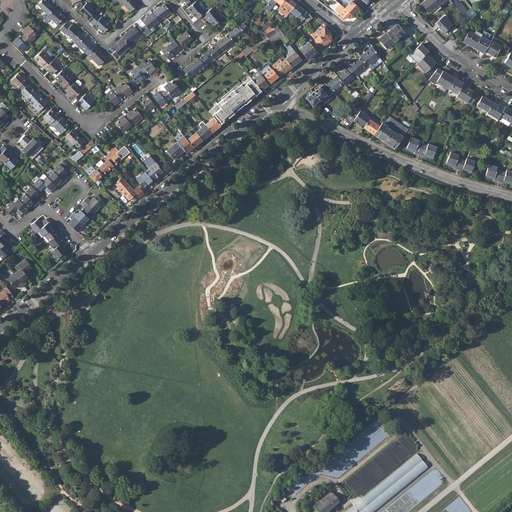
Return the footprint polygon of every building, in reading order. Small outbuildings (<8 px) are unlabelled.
[(42,0),(37,5),(48,16),(55,8),(52,6),(45,0),(42,0)] [(120,0),(121,1),(120,1),(124,5),(125,5),(130,12),(138,5),(134,0),(120,0)] [(264,8),(269,11),(277,2),(281,5),(284,0),(270,0),(269,1),(264,8)] [(277,9),(286,16),(288,14),(290,11),(296,3),(291,0),(284,0),(281,5),(277,9)] [(344,0),(345,1),(348,4),(344,8),(353,15),(359,8),(361,5),(354,0),(344,0)] [(430,14),(439,6),(434,0),(425,0),(421,3),(430,14)] [(449,0),(467,22),(477,14),(472,8),(468,12),(461,3),(459,4),(455,0),(449,0)] [(196,16),(198,19),(200,18),(204,15),(208,11),(205,8),(203,10),(196,1),(188,9),(191,12),(195,17),(196,16)] [(85,15),(91,22),(98,14),(95,10),(87,3),(80,10),(86,14),(85,15)] [(290,11),(288,14),(289,15),(293,14),(294,14),(295,15),(296,21),(299,23),(304,18),(309,14),(296,3),(290,11)] [(156,11),(153,13),(159,21),(162,18),(163,19),(172,12),(165,4),(161,7),(160,8),(159,7),(155,10),(156,11)] [(249,18),(252,14),(249,12),(252,7),(248,4),(242,12),(249,18)] [(335,10),(344,19),(347,16),(350,19),(353,15),(344,8),(341,5),(340,4),(335,10)] [(208,18),(214,26),(223,19),(213,7),(208,11),(204,15),(207,18),(208,18)] [(51,19),(57,25),(65,17),(58,11),(55,8),(48,16),(47,17),(50,20),(51,19)] [(143,21),(149,29),(159,21),(153,13),(152,12),(148,15),(149,16),(143,21)] [(95,24),(104,32),(111,25),(98,14),(91,22),(94,25),(95,24)] [(444,33),(455,23),(446,14),(435,23),(444,33)] [(253,22),(262,29),(266,23),(262,19),(260,21),(256,18),(253,22)] [(65,32),(75,41),(82,33),(76,27),(73,24),(71,26),(67,22),(60,29),(65,33),(65,32)] [(170,22),(164,27),(167,31),(174,26),(170,22)] [(22,29),(25,32),(26,33),(23,36),(29,42),(35,36),(33,34),(36,31),(28,23),(22,29)] [(232,30),(228,33),(228,34),(234,41),(237,38),(238,38),(245,33),(245,32),(249,29),(244,23),(240,26),(240,25),(233,31),(232,30)] [(267,33),(274,29),(266,23),(262,29),(267,33)] [(277,27),(284,35),(287,33),(280,24),(277,27)] [(386,33),(394,42),(398,39),(404,34),(396,24),(386,33)] [(123,37),(129,45),(142,35),(141,34),(144,32),(139,26),(137,29),(135,27),(122,37),(123,37)] [(319,36),(326,44),(331,40),(331,34),(324,26),(319,30),(318,29),(315,31),(319,36)] [(282,37),(284,35),(277,27),(274,29),(267,33),(265,34),(267,37),(268,38),(277,31),(282,37)] [(179,41),(177,43),(182,49),(185,47),(184,46),(193,39),(187,31),(178,38),(179,41)] [(310,43),(317,52),(326,44),(319,36),(315,31),(311,34),(315,39),(310,43)] [(462,42),(474,48),(480,36),(481,35),(481,34),(475,31),(473,33),(469,31),(462,42)] [(284,35),(291,43),(294,41),(287,32),(287,33),(284,35)] [(77,44),(84,52),(93,43),(82,33),(75,41),(74,41),(77,44)] [(378,40),(386,49),(394,42),(386,33),(378,40)] [(223,51),(223,52),(227,49),(227,50),(235,43),(234,41),(228,34),(220,41),(220,40),(216,43),(223,51)] [(253,43),(256,46),(267,37),(265,34),(253,43)] [(404,34),(398,39),(406,48),(412,42),(404,34)] [(18,36),(16,38),(17,39),(14,42),(22,50),(27,45),(27,44),(29,42),(23,36),(21,38),(18,36)] [(485,51),(490,42),(480,36),(474,48),(483,54),(485,51)] [(123,37),(119,40),(121,42),(118,44),(117,43),(113,47),(116,51),(112,54),(117,60),(121,57),(120,56),(131,47),(129,45),(123,37)] [(490,42),(485,51),(494,57),(503,42),(493,37),(491,41),(490,42)] [(162,50),(168,58),(171,56),(177,51),(178,52),(182,49),(177,43),(175,40),(162,50)] [(299,49),(308,59),(317,52),(310,43),(308,41),(299,49)] [(208,51),(215,59),(221,54),(221,53),(223,51),(216,43),(213,45),(214,46),(208,51)] [(242,52),(245,56),(252,50),(254,52),(258,49),(256,46),(253,43),(242,52)] [(428,52),(420,44),(409,55),(416,63),(420,59),(427,53),(428,52)] [(88,54),(100,66),(108,58),(102,52),(99,49),(96,46),(88,54)] [(367,66),(368,66),(379,57),(372,47),(360,56),(360,57),(367,66)] [(43,63),(46,66),(51,61),(48,57),(50,56),(43,48),(35,56),(38,59),(40,61),(39,62),(41,65),(43,63)] [(285,59),(292,67),(301,59),(294,51),(285,59)] [(205,53),(189,66),(188,65),(183,69),(190,78),(195,74),(195,75),(206,67),(205,66),(211,61),(205,53)] [(435,63),(427,53),(420,59),(416,63),(424,73),(435,63)] [(355,75),(356,75),(367,66),(360,57),(357,60),(355,61),(351,63),(352,64),(349,67),(355,75)] [(51,61),(46,66),(50,70),(53,73),(61,65),(54,58),(51,61)] [(280,75),(288,69),(289,70),(292,67),(285,59),(282,61),(280,59),(272,65),(280,75)] [(138,66),(143,72),(146,69),(147,71),(149,73),(156,68),(149,60),(146,63),(144,61),(138,66)] [(268,79),(274,87),(281,81),(268,65),(259,72),(260,74),(266,81),(268,79)] [(143,78),(141,75),(140,74),(143,72),(138,66),(132,71),(133,73),(130,75),(136,83),(143,78)] [(342,73),(337,77),(343,84),(345,86),(353,78),(352,77),(355,75),(349,67),(346,70),(345,69),(341,72),(342,73)] [(67,83),(70,80),(73,77),(63,68),(54,77),(57,80),(58,79),(61,82),(64,86),(67,88),(70,85),(67,83)] [(436,82),(447,89),(454,77),(443,71),(438,68),(428,81),(435,84),(436,82)] [(252,79),(253,80),(260,74),(259,72),(258,71),(250,77),(252,79)] [(20,87),(22,89),(25,87),(23,84),(25,81),(27,79),(25,77),(24,78),(21,75),(18,73),(11,80),(18,88),(20,87)] [(204,82),(205,84),(216,76),(215,73),(204,82)] [(266,81),(260,74),(253,80),(261,91),(269,84),(266,81)] [(326,84),(333,92),(343,84),(337,77),(337,76),(336,76),(326,84)] [(252,79),(250,77),(239,87),(237,85),(222,97),(223,99),(209,110),(214,117),(219,124),(261,91),(252,79)] [(447,89),(458,95),(463,86),(464,84),(454,77),(447,89)] [(66,90),(68,92),(69,92),(71,94),(74,97),(82,89),(78,85),(74,81),(73,83),(70,80),(67,83),(70,85),(67,88),(66,90)] [(37,93),(32,88),(28,83),(25,81),(23,84),(25,87),(22,89),(20,92),(29,102),(37,93)] [(172,97),(178,92),(181,90),(173,81),(170,83),(168,85),(167,84),(164,87),(166,89),(163,92),(169,98),(171,96),(172,97)] [(115,88),(120,95),(123,92),(124,93),(126,96),(133,90),(126,82),(123,85),(122,83),(115,88)] [(195,94),(206,85),(205,84),(204,82),(192,91),(195,94)] [(313,92),(320,101),(327,95),(328,97),(333,93),(333,92),(326,84),(325,83),(313,92)] [(466,105),(471,108),(477,96),(473,93),(473,92),(463,86),(458,95),(457,97),(467,103),(466,105)] [(106,94),(113,104),(116,101),(117,102),(120,100),(117,97),(120,95),(115,88),(113,90),(112,89),(106,94)] [(158,91),(155,93),(156,94),(153,96),(161,106),(167,101),(166,100),(169,98),(163,92),(161,94),(158,91)] [(184,98),(186,101),(195,94),(192,91),(184,98)] [(306,98),(313,106),(320,101),(313,92),(306,98)] [(38,93),(37,93),(29,102),(39,111),(48,102),(45,100),(44,100),(43,99),(40,96),(41,96),(38,93)] [(79,100),(82,103),(84,105),(83,106),(86,109),(93,101),(85,93),(79,100)] [(155,105),(148,96),(144,100),(140,103),(147,111),(155,105)] [(481,109),(488,113),(493,103),(482,97),(476,107),(481,110),(481,109)] [(175,106),(178,109),(186,103),(183,100),(175,106)] [(488,113),(487,114),(498,120),(500,117),(504,109),(493,103),(488,113)] [(0,119),(6,125),(9,122),(6,119),(10,115),(1,107),(0,107),(0,119)] [(504,109),(500,117),(502,118),(500,122),(508,126),(510,123),(511,120),(511,111),(505,107),(504,109)] [(135,108),(132,111),(127,114),(133,120),(135,123),(142,117),(135,108)] [(341,113),(351,125),(353,121),(355,119),(346,108),(341,113)] [(52,122),(57,116),(53,112),(50,109),(42,117),(49,124),(52,122)] [(353,121),(359,124),(358,126),(363,129),(364,128),(370,119),(371,117),(361,110),(355,119),(353,121)] [(390,111),(387,115),(394,120),(397,116),(390,111)] [(159,118),(161,121),(165,118),(166,119),(170,116),(166,112),(159,118)] [(123,115),(120,117),(121,118),(119,120),(115,123),(123,131),(131,125),(129,123),(133,120),(127,114),(124,117),(123,115)] [(497,123),(498,120),(487,114),(486,116),(497,123)] [(398,122),(394,120),(387,115),(382,123),(380,126),(374,135),(384,142),(398,122)] [(57,116),(52,122),(54,124),(53,126),(60,134),(69,126),(65,122),(63,120),(64,120),(61,117),(60,118),(57,116)] [(370,119),(364,128),(374,135),(380,126),(382,123),(372,116),(371,117),(370,119)] [(205,124),(212,132),(220,125),(219,124),(214,117),(205,124)] [(404,120),(401,124),(408,129),(411,125),(404,120)] [(395,149),(408,129),(401,124),(398,122),(384,142),(395,149)] [(196,132),(203,140),(212,132),(205,124),(196,132)] [(74,133),(75,132),(72,130),(65,137),(73,145),(74,144),(78,147),(84,142),(80,137),(79,138),(76,135),(74,133)] [(188,139),(194,147),(203,140),(196,132),(193,134),(190,131),(184,135),(188,139)] [(40,144),(36,140),(33,137),(30,141),(24,135),(22,138),(35,150),(40,144)] [(185,150),(187,153),(194,147),(188,139),(184,135),(177,141),(178,141),(185,150)] [(414,153),(419,155),(423,143),(418,141),(419,140),(411,137),(406,148),(411,150),(411,149),(415,151),(414,153)] [(22,149),(29,156),(35,150),(22,138),(20,140),(25,146),(22,149)] [(83,154),(96,144),(93,140),(80,150),(83,154)] [(167,150),(174,158),(185,150),(178,141),(167,150)] [(428,145),(423,143),(419,155),(423,157),(424,154),(428,156),(427,157),(432,158),(436,147),(428,144),(428,145)] [(35,150),(37,153),(43,147),(40,144),(35,150)] [(7,148),(0,154),(0,160),(2,159),(5,162),(15,151),(12,149),(10,151),(7,148)] [(106,156),(108,159),(118,151),(115,148),(106,156)] [(108,159),(114,165),(116,164),(122,159),(119,155),(122,152),(120,149),(118,151),(108,159)] [(4,163),(11,169),(19,160),(16,157),(18,154),(15,151),(5,162),(4,163)] [(453,168),(458,170),(462,159),(458,158),(459,155),(450,152),(446,163),(451,165),(451,164),(454,165),(453,168)] [(465,160),(462,159),(458,170),(462,171),(463,169),(466,170),(466,171),(470,172),(475,161),(466,158),(465,160)] [(54,171),(64,181),(68,178),(65,175),(69,172),(66,169),(69,166),(63,159),(53,170),(54,171)] [(108,159),(94,171),(89,175),(95,180),(114,165),(108,159)] [(145,171),(153,180),(163,171),(156,162),(145,171)] [(493,180),(499,182),(502,171),(496,170),(497,167),(489,165),(485,176),(490,178),(490,176),(494,178),(493,180)] [(506,172),(502,171),(499,182),(503,183),(504,180),(508,181),(507,183),(511,184),(511,183),(511,171),(507,170),(506,172)] [(48,177),(56,185),(60,181),(62,183),(64,181),(54,171),(48,177)] [(137,179),(144,187),(153,180),(145,171),(142,174),(143,174),(137,179)] [(42,181),(51,190),(56,185),(48,177),(46,176),(44,173),(39,178),(42,181)] [(135,190),(123,176),(115,183),(129,200),(137,193),(135,190)] [(44,187),(49,192),(51,190),(42,181),(39,178),(34,184),(41,190),(44,187)] [(26,194),(36,204),(39,201),(36,197),(39,194),(31,186),(25,193),(26,194)] [(137,193),(141,197),(144,194),(139,187),(135,190),(137,193)] [(26,194),(20,200),(28,208),(32,205),(34,206),(36,204),(26,194)] [(84,200),(95,211),(102,204),(100,201),(102,199),(98,194),(95,197),(94,196),(91,200),(87,196),(84,200)] [(19,199),(14,203),(24,213),(28,208),(20,200),(19,199)] [(81,210),(89,218),(95,211),(84,200),(81,203),(85,206),(81,210)] [(5,208),(13,216),(17,212),(21,216),(24,213),(14,203),(12,202),(5,208)] [(72,213),(83,224),(89,218),(81,210),(80,210),(77,213),(75,210),(72,213)] [(69,223),(78,231),(84,225),(83,224),(72,213),(70,216),(72,219),(69,223)] [(38,218),(30,224),(34,228),(31,230),(34,234),(38,230),(49,222),(46,219),(42,222),(38,218)] [(49,222),(38,230),(43,235),(44,234),(53,227),(49,222)] [(44,234),(49,241),(61,231),(58,228),(56,230),(53,227),(44,234)] [(48,241),(54,248),(64,240),(61,237),(63,235),(61,231),(49,241),(48,241)] [(0,254),(3,258),(11,250),(7,247),(11,243),(8,240),(0,247),(0,254)] [(52,250),(58,258),(67,250),(64,246),(67,244),(64,240),(54,248),(52,250)] [(21,268),(29,277),(32,274),(28,270),(32,267),(26,258),(18,264),(21,268)] [(15,273),(24,284),(27,282),(25,280),(29,277),(21,268),(18,264),(15,267),(18,270),(15,273)] [(6,278),(14,288),(18,285),(20,287),(24,284),(15,273),(14,272),(6,278)] [(0,303),(2,306),(14,296),(5,284),(3,286),(5,288),(0,291),(0,303)] [(429,289),(422,291),(424,299),(431,297),(429,289)] [(373,511),(429,468),(418,454),(344,511),(373,511)] [(313,507),(317,511),(327,511),(340,503),(333,495),(325,502),(322,499),(313,507)]
